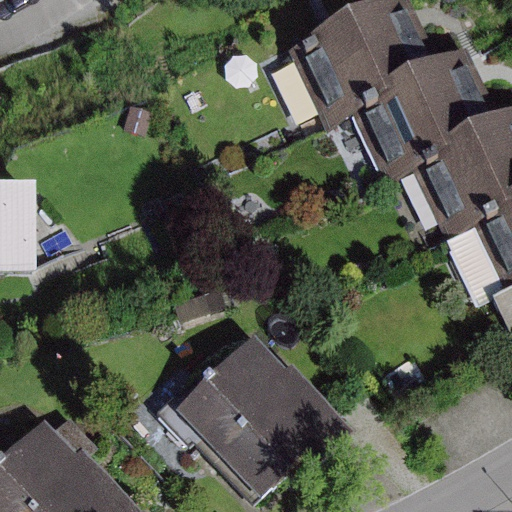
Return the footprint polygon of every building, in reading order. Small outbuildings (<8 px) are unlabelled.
[(0,0),(0,13),(18,0),(0,0)] [(410,9),(303,57),(338,133),(360,123),(389,187),(419,173),(450,241),(476,229),(508,299),(511,297),(511,126),(509,128),(478,60),(441,76),(410,9)] [(0,263),(38,264),(40,168),(0,167),(0,263)] [(262,349),(186,425),(274,511),(275,511),(350,437),(262,349)] [(140,511),(55,427),(0,482),(0,511),(140,511)]
